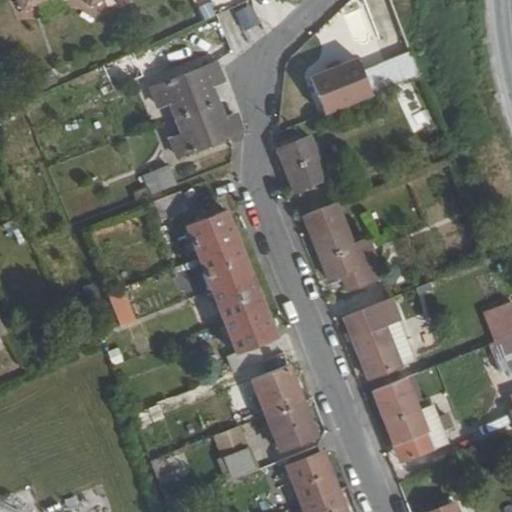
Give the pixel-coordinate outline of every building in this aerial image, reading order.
[(20,0),(25,10),(47,0),(88,0),(91,6),(103,0),(20,0)] [(361,72),(348,78),(335,82),(323,87),(311,91),(320,116),(333,111),(344,107),(357,102),(370,97),(383,92),(395,87),(408,82),(421,77),(411,52),(398,58),(385,63),(374,67),(361,72)] [(168,102),(181,134),(170,139),(178,157),(241,132),(234,114),(224,117),(210,85),(221,81),(213,62),(149,88),(157,106),(168,102)] [(277,150),(292,188),(324,175),(308,137),(277,150)] [(142,177),(149,194),(174,185),(167,167),(142,177)] [(155,201),(162,219),(187,210),(180,191),(155,201)] [(303,215),(329,280),(341,276),(346,290),(382,276),(368,239),(351,245),(334,203),(303,215)] [(186,225),(237,352),(229,354),(236,369),(264,357),(258,343),(277,336),(226,210),(186,225)] [(107,293),(119,325),(136,319),(123,287),(107,293)] [(341,312),(366,375),(399,362),(382,322),(395,316),(386,294),(341,312)] [(511,311),(508,302),(479,313),(502,371),(511,366),(511,311)] [(382,322),(399,362),(412,357),(395,316),(382,322)] [(252,380),(280,449),(315,435),(288,366),(252,380)] [(370,387),(403,465),(435,453),(403,374),(370,387)] [(158,404),(133,413),(138,427),(163,418),(158,404)] [(212,424),(232,473),(252,465),(233,416),(212,424)] [(287,469),(304,511),(345,511),(323,456),(287,469)] [(430,511),(457,511),(454,503),(430,511)]
